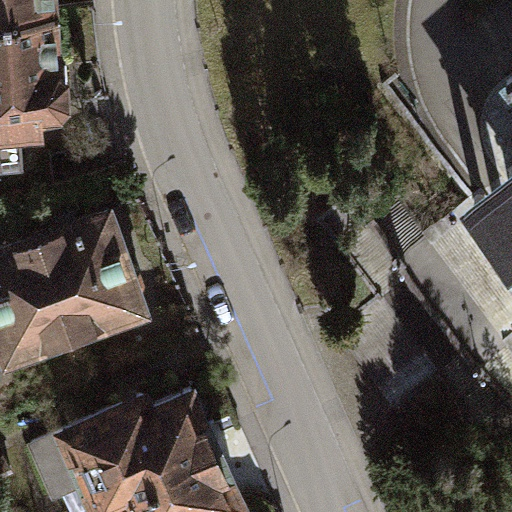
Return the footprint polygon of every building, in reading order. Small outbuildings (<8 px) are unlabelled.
[(0,0),(0,11),(54,9),(53,0),(0,0)] [(54,9),(0,11),(0,157),(18,156),(16,125),(40,124),(39,106),(69,105),(67,63),(57,64),(54,9)] [(511,152),(485,172),(451,198),(501,266),(511,279),(511,71),(502,79),(511,92),(511,152)] [(110,207),(0,243),(0,327),(7,348),(16,345),(33,344),(47,334),(142,302),(138,290),(141,281),(135,264),(128,259),(110,207)] [(145,388),(28,438),(51,493),(63,488),(73,511),(78,511),(99,503),(103,511),(203,511),(238,497),(190,385),(151,402),(145,388)]
